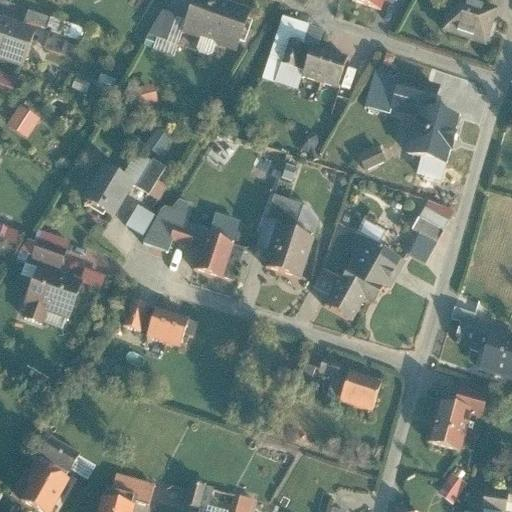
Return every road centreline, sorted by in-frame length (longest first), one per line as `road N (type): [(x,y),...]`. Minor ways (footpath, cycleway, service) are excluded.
road 1 (residential): [(420,378),(501,85)]
road 2 (residential): [(420,378),(140,279)]
road 3 (residential): [(501,85),(313,20)]
road 4 (residential): [(380,511),(420,378)]
